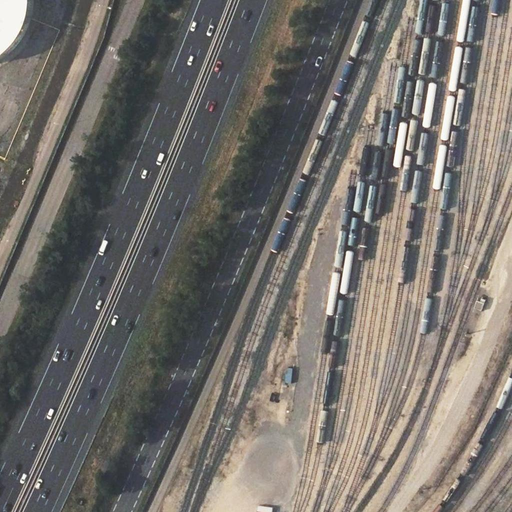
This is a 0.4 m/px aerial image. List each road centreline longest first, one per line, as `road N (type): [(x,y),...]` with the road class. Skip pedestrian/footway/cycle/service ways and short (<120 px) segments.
road 1 (secondary): [(338,0),(122,511)]
road 2 (motorway): [(37,511),(253,0)]
road 3 (motorway): [(213,0),(0,505)]
road 4 (unclassified): [(0,336),(135,0)]
